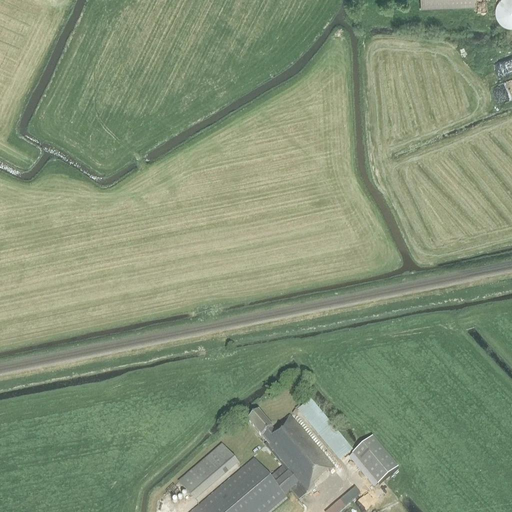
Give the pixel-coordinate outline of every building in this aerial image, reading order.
[(420,0),(421,9),(475,7),(474,0),(420,0)] [(511,0),(501,0),(499,2),(496,6),(495,10),(495,14),(496,19),(499,23),(502,26),(506,28),(511,29),(511,28),(511,0)] [(327,474),(334,468),(299,426),(290,416),(274,431),(258,413),(248,421),(267,444),(265,446),(283,468),(306,495),(328,476),(327,474)] [(398,469),(372,438),(351,455),(377,486),(398,469)] [(191,498),(234,461),(222,446),(178,483),(191,498)] [(343,461),(351,454),(347,450),(339,456),(343,461)] [(306,495),(283,468),(270,479),(254,460),(192,511),(269,511),(286,498),(285,496),(290,491),(299,501),(306,495)] [(340,511),(361,495),(355,489),(328,511),(340,511)]
